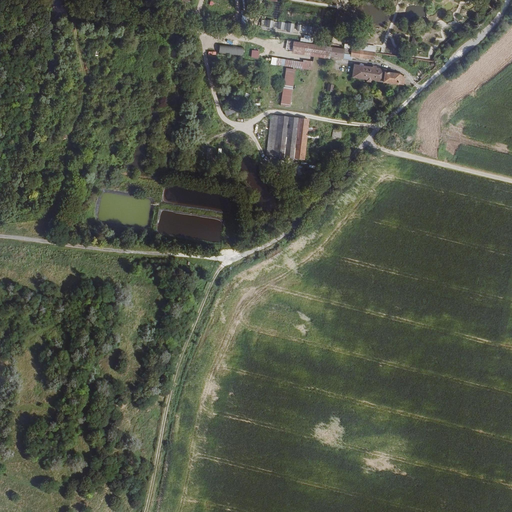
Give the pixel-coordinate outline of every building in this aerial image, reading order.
[(138,36),(140,28),(111,23),(109,32),(138,36)] [(323,47),(287,41),(285,51),(322,57),(323,47)] [(343,55),(344,49),(336,47),(336,49),(323,47),(322,57),(334,59),(335,53),(343,55)] [(354,58),(355,50),(344,49),(343,55),(343,56),(354,58)] [(251,57),(259,58),(259,50),(252,50),(251,57)] [(372,61),(373,53),(358,51),(356,58),(372,61)] [(284,68),(285,60),(272,58),(271,67),(284,68)] [(303,70),(304,62),(303,62),(285,60),(284,68),(303,70)] [(311,71),(313,61),(303,60),(303,62),(304,62),(303,70),(311,71)] [(403,86),(405,75),(384,71),(384,70),(356,65),(354,76),(403,86)] [(227,116),(236,112),(234,107),(224,111),(227,116)] [(304,158),(307,132),(316,133),(316,128),(308,127),(308,118),(270,114),(266,155),(304,158)] [(339,140),(341,132),(339,131),(339,129),(335,128),(334,131),(332,130),(330,138),(339,140)]
